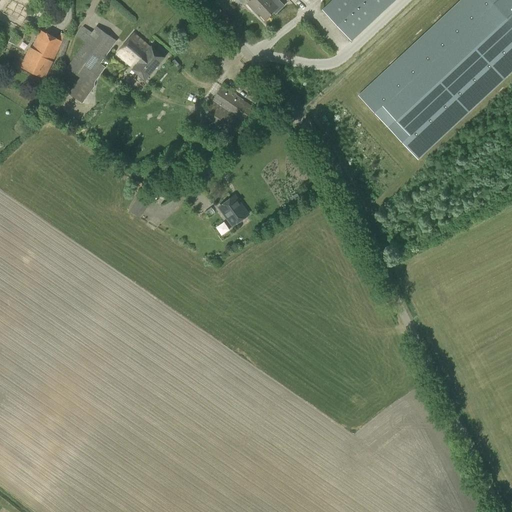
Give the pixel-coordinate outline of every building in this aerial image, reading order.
[(28,12),(30,9),(11,0),(9,0),(9,1),(6,0),(0,13),(2,13),(0,17),(21,27),(23,22),(26,23),(30,14),(28,12)] [(257,11),(266,20),(274,12),(276,14),(285,6),(279,0),(276,0),(273,3),(270,0),(251,0),(248,4),(256,12),(257,11)] [(332,0),(322,10),(352,41),(396,0),(332,0)] [(511,0),(460,0),(358,95),(418,160),(511,72),(511,0)] [(92,33),(83,26),(76,36),(85,42),(67,68),(80,78),(68,94),(82,103),(95,87),(95,83),(105,68),(101,64),(117,41),(96,26),(92,33)] [(58,40),(41,31),(32,48),(30,47),(20,67),(45,79),(59,49),(65,51),(70,37),(61,34),(58,40)] [(130,67),(148,44),(134,33),(116,55),(130,67)] [(16,46),(20,38),(12,34),(9,42),(16,46)] [(148,44),(130,67),(132,69),(145,81),(165,57),(152,46),(151,47),(148,44)] [(234,93),(223,86),(212,100),(202,115),(236,138),(245,124),(248,126),(258,111),(255,109),(255,108),(243,99),(246,95),(237,89),(234,93)] [(154,203),(159,194),(144,185),(129,211),(140,218),(150,200),(154,203)] [(234,228),(247,218),(240,207),(242,206),(235,197),(220,208),(234,228)] [(222,234),(230,229),(225,220),(217,226),(222,234)]
